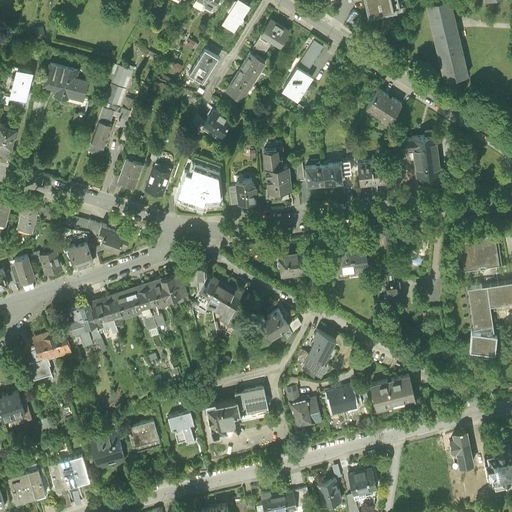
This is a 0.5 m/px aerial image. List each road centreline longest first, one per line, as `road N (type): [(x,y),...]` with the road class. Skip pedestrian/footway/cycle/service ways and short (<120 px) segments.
road 1 (residential): [(400,430),(101,511)]
road 2 (residential): [(210,230),(511,201)]
road 3 (residential): [(210,230),(209,251),(370,339),(441,367)]
road 4 (residential): [(511,149),(281,0)]
road 5 (residential): [(0,174),(172,224)]
road 6 (residential): [(172,224),(163,251),(25,296)]
